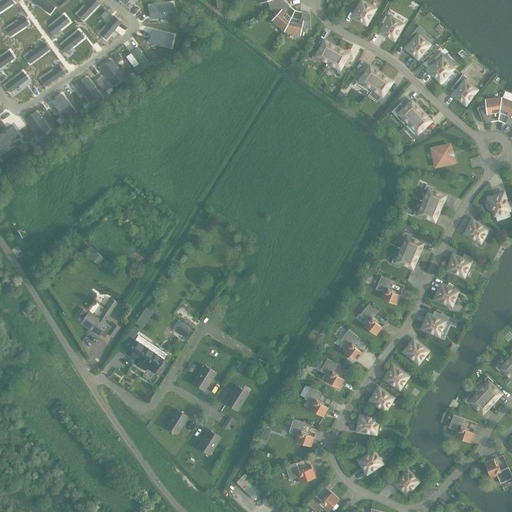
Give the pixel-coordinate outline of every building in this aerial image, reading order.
[(12,0),(1,0),(0,1),(0,12),(14,3),(12,0)] [(46,0),(31,0),(32,0),(50,14),(55,7),(46,0)] [(77,0),(71,0),(66,4),(72,11),(80,4),(77,0)] [(96,0),(91,0),(78,14),(84,20),(100,4),(96,0)] [(259,0),(261,3),(268,1),(270,9),(284,0),(283,0),(259,0)] [(284,0),(270,9),(271,9),(277,15),(272,20),(284,31),(290,21),(283,16),(286,12),(284,11),(289,5),(284,1),(284,0)] [(362,2),(354,17),(366,23),(374,9),(362,2)] [(173,3),(150,6),(152,19),(174,16),(173,3)] [(290,21),(284,31),(285,32),(301,35),(302,28),(311,30),(310,14),(303,12),(301,22),(299,21),(298,23),(290,21)] [(64,15),(47,29),(53,36),(70,22),(64,15)] [(25,17),(6,30),(10,37),(29,24),(25,17)] [(115,17),(100,34),(107,40),(122,22),(115,17)] [(390,18),(382,32),(394,39),(402,25),(390,18)] [(413,42),(407,48),(418,57),(429,45),(419,36),(421,33),(416,29),(408,38),(413,42)] [(152,30),(149,42),(171,47),(174,35),(152,30)] [(79,31),(60,46),(66,53),(85,37),(79,31)] [(44,42),(25,57),(30,64),(50,49),(44,42)] [(315,51),(312,58),(315,60),(318,56),(328,62),(336,48),(325,42),(318,53),(315,51)] [(132,53),(126,57),(138,73),(150,64),(138,48),(136,49),(133,51),(131,53),(132,53)] [(336,48),(328,62),(339,68),(337,72),(340,74),(344,68),(341,66),(348,54),(336,48)] [(10,51),(0,57),(0,68),(15,58),(10,51)] [(211,52),(204,61),(225,77),(232,68),(211,52)] [(441,52),(429,62),(433,67),(430,70),(440,80),(452,69),(456,65),(447,55),(445,56),(441,52)] [(40,73),(49,60),(42,56),(33,69),(40,73)] [(111,60),(101,68),(115,86),(125,78),(111,60)] [(60,66),(41,79),(46,86),(65,73),(60,66)] [(360,76),(355,82),(369,92),(372,88),(381,74),(370,67),(363,78),(360,76)] [(195,68),(186,79),(207,98),(217,88),(195,68)] [(23,72),(5,86),(10,93),(29,79),(23,72)] [(381,74),(372,88),(382,95),(378,101),(383,104),(390,95),(385,91),(392,82),(381,74)] [(462,75),(452,89),(457,92),(454,95),(466,103),(476,90),(465,82),(467,79),(462,75)] [(88,78),(78,86),(91,103),(101,96),(88,78)] [(171,85),(161,94),(180,114),(190,104),(171,85)] [(340,92),(336,99),(341,102),(346,95),(340,92)] [(63,95),(53,103),(66,121),(76,113),(63,95)] [(486,107),(477,108),(483,123),(491,122),(490,112),(493,112),(492,109),(501,108),(502,97),(501,97),(485,99),(486,107)] [(511,101),(502,97),(501,108),(509,111),(508,113),(510,114),(506,124),(511,126),(511,101)] [(295,99),(287,111),(312,129),(321,116),(295,99)] [(400,103),(392,112),(405,126),(421,112),(412,102),(405,108),(400,103)] [(142,104),(131,115),(150,136),(161,127),(142,104)] [(36,111),(26,118),(39,136),(49,129),(36,111)] [(206,111),(200,122),(225,136),(231,125),(206,111)] [(421,112),(405,126),(414,135),(417,138),(420,142),(427,138),(420,130),(430,121),(421,112)] [(13,126),(0,135),(0,146),(2,149),(20,136),(13,126)] [(197,130),(192,140),(215,153),(221,142),(197,130)] [(109,131),(100,140),(120,163),(131,152),(109,131)] [(265,142),(258,155),(288,172),(295,159),(265,142)] [(450,145),(432,149),(434,159),(437,158),(439,166),(454,163),(450,145)] [(186,148),(180,160),(204,174),(210,163),(186,148)] [(84,152),(74,163),(96,185),(106,174),(84,152)] [(259,160),(252,171),(281,187),(287,176),(259,160)] [(175,166),(168,177),(194,192),(200,180),(175,166)] [(348,172),(342,183),(369,196),(374,185),(348,172)] [(57,178),(48,189),(68,208),(78,197),(57,178)] [(248,180),(242,192),(271,207),(277,195),(248,180)] [(166,184),(160,194),(186,208),(192,197),(166,184)] [(429,191),(424,202),(439,208),(444,196),(432,191),(434,188),(426,185),(425,189),(429,191)] [(503,194),(490,199),(495,215),(508,210),(507,205),(503,194)] [(333,195),(327,207),(355,220),(361,208),(333,195)] [(240,198),(234,210),(262,224),(268,213),(240,198)] [(28,199),(17,210),(38,231),(48,220),(28,199)] [(415,212),(413,215),(421,219),(422,215),(434,220),(439,208),(424,202),(419,213),(415,212)] [(324,215),(319,226),(345,239),(350,228),(324,215)] [(473,221),(466,234),(480,242),(487,230),(473,221)] [(311,228),(305,239),(333,252),(339,242),(311,228)] [(407,238),(402,249),(417,256),(422,244),(410,238),(412,235),(404,232),(403,236),(407,238)] [(38,236),(28,246),(35,254),(45,244),(38,236)] [(295,242),(287,256),(314,270),(321,256),(295,242)] [(131,247),(127,254),(134,258),(138,252),(131,247)] [(393,259),(391,263),(399,266),(400,262),(412,268),(417,256),(402,249),(397,260),(393,259)] [(96,253),(91,259),(98,265),(103,259),(103,258),(96,253)] [(454,256),(448,269),(464,276),(469,263),(472,265),(475,259),(464,254),(462,260),(454,256)] [(106,260),(102,265),(107,269),(111,265),(106,260)] [(279,264),(272,276),(298,291),(305,278),(279,264)] [(381,276),(376,289),(384,292),(381,298),(397,305),(404,286),(381,276)] [(441,286),(436,299),(451,305),(457,292),(441,286)] [(267,288),(260,301),(284,315),(292,302),(267,288)] [(102,314),(98,319),(104,323),(107,318),(117,303),(112,299),(102,314)] [(369,304),(360,315),(367,320),(363,325),(376,335),(389,319),(369,304)] [(83,311),(78,317),(83,320),(81,324),(100,337),(101,336),(104,338),(107,334),(113,338),(120,327),(115,323),(111,328),(104,323),(98,319),(89,312),(88,314),(83,311)] [(429,315),(423,328),(439,335),(444,322),(454,326),(456,320),(447,316),(434,311),(432,317),(429,315)] [(253,316),(245,329),(269,342),(276,329),(253,316)] [(182,322),(176,331),(186,338),(192,329),(182,322)] [(134,327),(128,336),(134,340),(140,331),(134,327)] [(349,329),(340,340),(347,346),(343,351),(356,361),(369,345),(349,329)] [(136,340),(127,354),(137,360),(135,362),(146,370),(148,367),(155,372),(159,367),(161,367),(164,363),(163,360),(164,359),(136,340)] [(414,341),(405,352),(418,362),(427,351),(414,341)] [(328,358),(321,371),(328,375),(325,380),(339,389),(349,371),(328,358)] [(499,365),(496,368),(501,373),(504,371),(511,378),(511,360),(511,359),(502,368),(499,365)] [(240,361),(237,367),(242,370),(246,364),(240,361)] [(346,361),(343,365),(349,370),(353,366),(346,361)] [(205,365),(194,382),(206,390),(217,373),(205,365)] [(393,367),(386,379),(399,388),(407,376),(393,367)] [(488,383),(480,392),(492,403),(500,394),(491,385),(493,382),(487,377),(485,380),(488,383)] [(306,384),(300,395),(305,398),(305,399),(312,403),(309,409),(324,417),(334,399),(312,387),(311,387),(306,384)] [(237,386),(226,403),(238,410),(249,393),(237,386)] [(379,389),(371,401),(385,410),(393,398),(379,389)] [(468,398),(465,401),(471,406),(473,404),(483,413),(492,403),(480,392),(471,401),(468,398)] [(177,409),(166,427),(178,434),(189,417),(177,409)] [(454,415),(449,428),(457,431),(455,437),(470,443),(477,423),(454,415)] [(361,416),(359,430),(375,433),(377,419),(361,416)] [(229,418),(226,422),(231,425),(234,427),(237,423),(234,421),(229,418)] [(294,419),(289,433),(297,435),(295,441),(311,447),(318,427),(294,419)] [(209,430),(198,447),(210,455),(221,437),(209,430)] [(374,452),(360,461),(367,473),(381,464),(374,452)] [(511,474),(503,455),(484,463),(491,478),(497,476),(500,483),(511,478),(511,474)] [(309,458),(285,467),(290,480),(298,477),(300,483),(316,478),(309,458)] [(408,471),(396,483),(407,493),(418,481),(408,471)] [(237,482),(255,496),(263,487),(245,473),(237,482)] [(377,474),(371,477),(375,483),(380,479),(377,474)] [(325,486),(308,504),(315,511),(319,511),(323,507),(328,511),(340,500),(325,486)]
